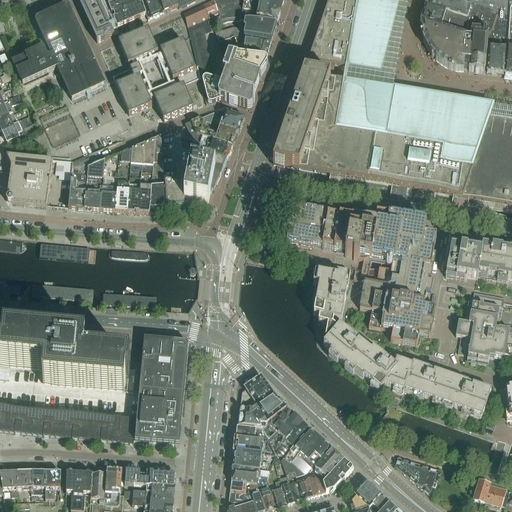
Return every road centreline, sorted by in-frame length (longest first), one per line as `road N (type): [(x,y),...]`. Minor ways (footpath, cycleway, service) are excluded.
road 1 (residential): [(233,172),(280,191),(511,231)]
road 2 (secondary): [(0,307),(213,331)]
road 3 (residential): [(203,464),(0,454)]
road 4 (secondary): [(200,243),(0,226)]
road 5 (unclassified): [(97,159),(220,106),(255,118)]
road 6 (residential): [(504,431),(500,384),(444,363),(386,356)]
road 7 (residential): [(511,486),(397,451),(376,463)]
